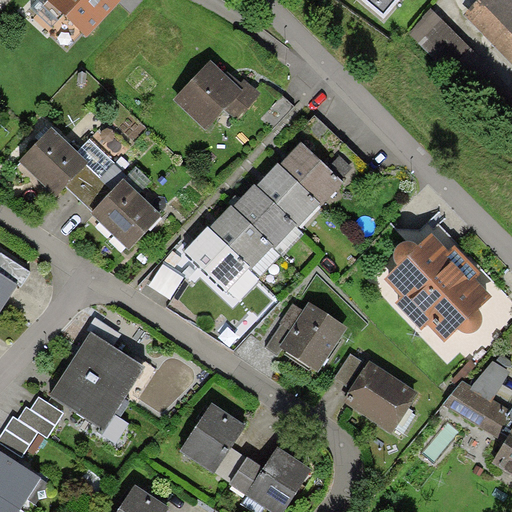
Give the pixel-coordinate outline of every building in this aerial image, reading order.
[(118,0),(45,0),(86,39),(121,3),(118,0)] [(359,0),(384,23),(404,0),(359,0)] [(511,0),(481,0),(464,17),(511,64),(511,0)] [(431,10),(409,35),(448,70),(471,46),(431,10)] [(239,88),(210,62),(173,102),(206,132),(226,111),(238,122),(262,96),(245,81),(239,88)] [(295,107),(283,95),(261,118),(273,129),(295,107)] [(293,138),(301,145),(302,144),(344,184),(343,186),(354,197),(376,174),(315,116),(293,138)] [(52,130),(19,164),(55,198),(88,164),(52,130)] [(344,184),(302,144),(301,145),(280,167),(321,205),(323,207),(343,186),(344,184)] [(278,165),(257,188),(298,226),(299,228),(321,205),(280,167),(278,165)] [(124,181),(91,215),(129,253),(163,218),(124,181)] [(255,186),(233,209),(274,247),(276,249),(298,226),(257,188),(255,186)] [(233,209),(231,207),(209,230),(250,269),(252,270),(274,247),(233,209)] [(227,293),(250,269),(209,230),(208,229),(185,253),(227,293)] [(482,275),(455,247),(449,253),(433,235),(419,249),(417,248),(415,247),(414,245),(411,245),(408,245),(404,245),(402,246),(400,247),(398,249),(396,251),(395,254),(394,256),(394,260),(395,263),(396,266),(397,268),(398,268),(384,281),(401,299),(395,304),(421,333),(428,327),(444,345),(458,332),(460,335),(461,336),(464,337),(466,337),(468,337),(470,337),(473,337),(475,336),(476,335),(478,334),(480,332),(481,330),(482,327),(482,325),(482,321),(482,319),(482,317),(481,314),(479,312),(493,298),(475,280),(482,275)] [(1,255),(0,256),(0,274),(18,286),(21,288),(30,273),(1,255)] [(184,278),(163,265),(149,286),(170,300),(184,278)] [(0,314),(18,286),(0,274),(0,314)] [(291,332),(310,304),(299,296),(280,324),(291,332)] [(347,328),(310,304),(291,332),(280,348),(318,373),(347,328)] [(70,365),(125,401),(146,370),(91,334),(70,365)] [(351,390),(367,365),(350,354),(334,379),(351,390)] [(343,403),(393,435),(420,393),(369,361),(367,365),(351,390),(343,403)] [(471,387),(470,389),(493,404),(495,400),(510,373),(493,362),(471,387)] [(125,401),(70,365),(49,397),(104,433),(125,401)] [(446,406),(504,443),(492,464),(511,476),(511,410),(511,411),(495,400),(493,404),(470,389),(471,387),(461,381),(446,406)] [(64,413),(39,397),(31,410),(56,426),(64,413)] [(212,406),(180,453),(214,476),(233,449),(246,428),(212,406)] [(48,439),(56,426),(31,410),(27,407),(18,420),(38,433),(48,439)] [(18,420),(13,417),(5,430),(30,446),(38,433),(18,420)] [(0,443),(22,458),(30,446),(5,430),(0,437),(0,443)] [(246,497),(264,470),(233,449),(214,476),(246,497)] [(284,511),(312,471),(278,449),(264,470),(246,497),(268,511),(284,511)] [(0,499),(19,511),(21,511),(28,502),(36,507),(50,485),(0,452),(0,499)] [(167,511),(169,509),(135,487),(118,511),(167,511)] [(19,511),(0,499),(0,511),(19,511)]
